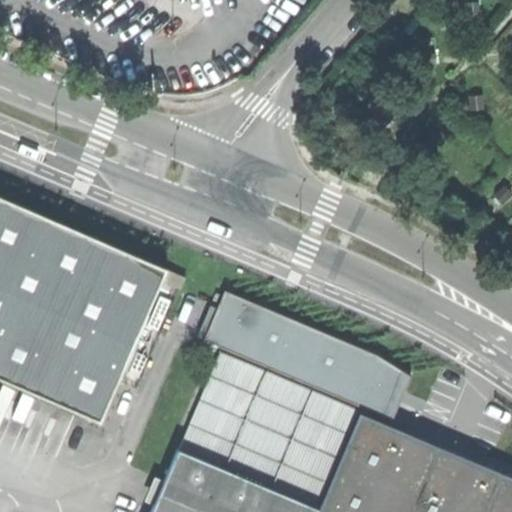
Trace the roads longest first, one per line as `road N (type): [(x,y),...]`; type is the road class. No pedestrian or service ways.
road 1 (unclassified): [(185,204),(511,345)]
road 2 (unclassified): [(511,313),(415,247),(216,162)]
road 3 (unclassified): [(216,162),(0,70)]
road 4 (residential): [(216,162),(353,0)]
road 5 (unclassified): [(0,128),(185,204)]
road 6 (unknown): [(239,0),(227,32),(204,50),(163,59),(125,49)]
